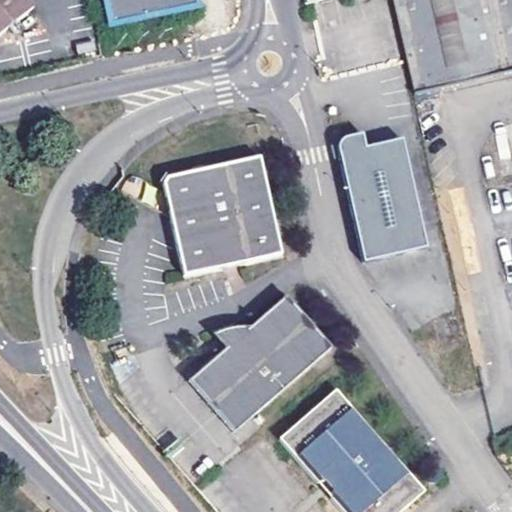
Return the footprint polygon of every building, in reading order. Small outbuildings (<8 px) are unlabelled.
[(0,0),(0,35),(32,9),(24,0),(0,0)] [(103,0),(110,27),(196,9),(193,0),(103,0)] [(511,0),(389,0),(411,96),(511,72),(511,0)] [(17,38),(17,36),(17,34),(15,32),(13,31),(11,31),(9,32),(8,33),(7,36),(8,38),(9,40),(11,41),(13,41),(15,40),(17,38)] [(337,153),(362,262),(425,248),(400,140),(377,145),(357,149),(354,136),(345,139),(337,153)] [(164,180),(160,185),(181,279),(230,268),(279,257),(257,158),(164,180)] [(225,351),(190,383),(235,433),(331,347),(286,296),(248,329),(240,329),(231,330),(221,333),(213,337),(217,342),(225,351)] [(281,441),(320,484),(326,482),(330,486),(336,493),(334,499),(345,511),(404,511),(427,492),(337,390),(281,441)] [(320,484),(334,499),(336,493),(330,486),(326,482),(320,484)]
